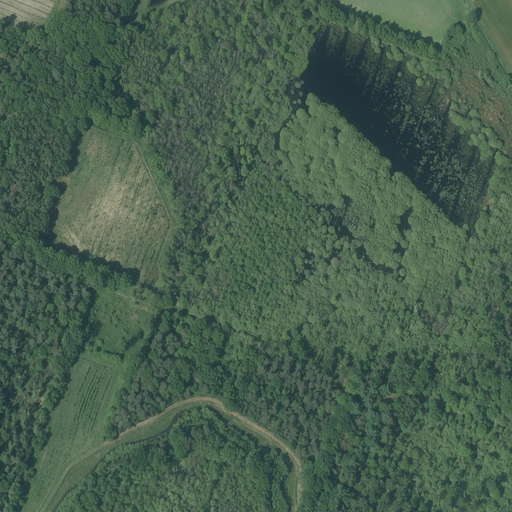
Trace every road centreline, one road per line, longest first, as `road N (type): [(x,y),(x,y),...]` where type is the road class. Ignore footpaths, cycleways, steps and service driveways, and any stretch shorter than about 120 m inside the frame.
road 1 (track): [(42,511),(75,466),(190,399),(216,402),(294,458),(294,511)]
road 2 (track): [(31,255),(357,371)]
road 3 (track): [(125,0),(31,255)]
road 4 (track): [(357,371),(511,428)]
